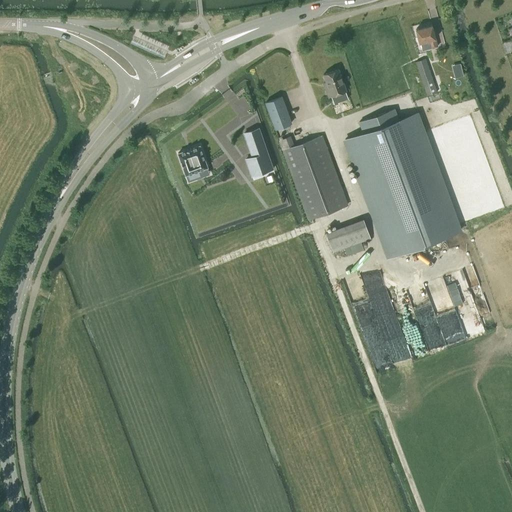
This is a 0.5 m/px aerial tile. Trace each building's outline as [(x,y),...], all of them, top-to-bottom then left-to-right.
[(432,25),(416,29),(420,42),(421,42),(423,50),(438,46),(432,25)] [(511,44),(511,41),(503,44),(506,53),(511,50),(511,44)] [(437,92),(426,59),(416,62),(428,95),(437,92)] [(328,97),(346,90),(339,69),(323,75),(328,88),(325,89),(328,97)] [(292,123),(282,97),(266,103),(275,129),(292,123)] [(398,118),(395,108),(358,122),(362,132),(342,139),(386,258),(462,230),(418,111),(398,118)] [(260,127),(244,133),(252,157),(246,159),(252,176),(258,173),(275,167),(269,151),(260,127)] [(309,220),(348,205),(322,136),(284,150),(309,220)] [(201,145),(178,153),(186,174),(208,167),(201,145)] [(371,238),(364,219),(327,233),(333,252),(371,238)] [(393,363),(486,334),(465,267),(442,274),(443,278),(407,289),(418,326),(419,326),(420,331),(406,335),(404,329),(382,336),(365,280),(348,286),(370,356),(389,350),(393,363)] [(352,283),(361,280),(357,270),(348,273),(352,283)]
